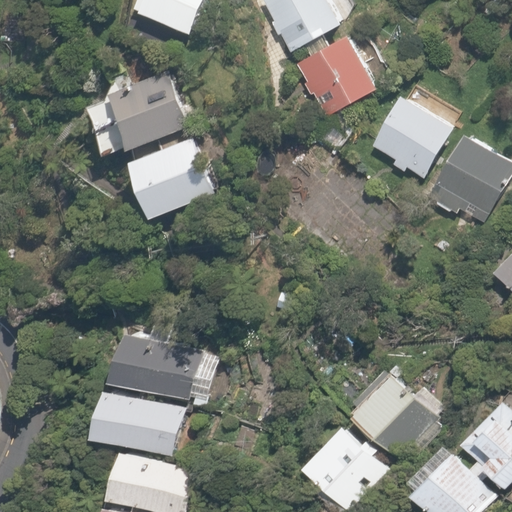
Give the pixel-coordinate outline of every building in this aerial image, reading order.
[(134,0),(133,2),(190,30),(204,0),(134,0)] [(349,0),(262,0),(291,52),(358,15),(349,0)] [(359,34),(298,60),(322,116),(383,90),(359,34)] [(191,124),(166,70),(88,105),(109,152),(128,144),(130,151),(191,124)] [(456,114),(401,87),(373,144),(427,171),(456,114)] [(195,135),(133,156),(152,212),(215,191),(195,135)] [(511,180),(511,161),(466,135),(434,191),(489,222),(511,180)] [(511,250),(494,271),(511,286),(511,250)] [(206,356),(130,324),(112,367),(188,399),(206,356)] [(393,359),(351,410),(402,452),(444,401),(393,359)] [(187,406),(109,381),(93,429),(172,454),(187,406)] [(493,471),(510,488),(511,486),(511,403),(504,395),(409,488),(432,511),(485,511),(499,499),(482,481),(493,471)] [(347,417),(302,463),(352,511),(397,465),(347,417)] [(187,511),(201,472),(122,445),(105,493),(159,511),(187,511)] [(138,511),(103,502),(100,511),(138,511)]
